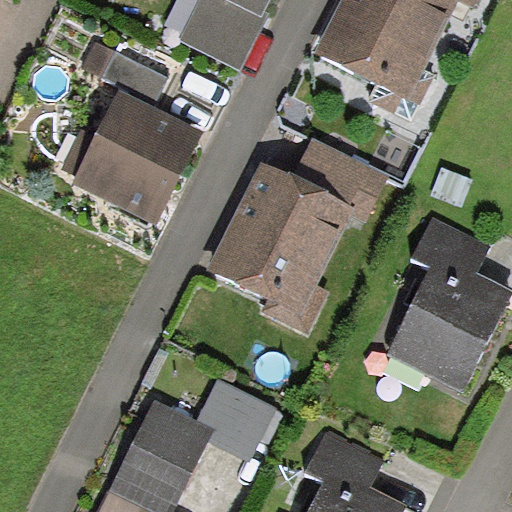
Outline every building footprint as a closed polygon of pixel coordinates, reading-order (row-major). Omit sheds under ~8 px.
[(265,21),(224,0),(201,0),(181,39),(240,69),(265,21)] [(224,0),(265,21),(275,0),(224,0)] [(341,0),(313,57),(375,88),(368,101),(412,123),(434,80),(431,64),(462,3),(475,9),(479,0),(341,0)] [(170,79),(97,43),(83,72),(156,107),(170,79)] [(203,137),(118,94),(73,184),(157,227),(203,137)] [(208,272),(268,302),(262,312),(309,336),(331,292),(319,286),(350,224),(364,232),(392,178),(312,138),(293,177),(264,162),(208,272)] [(431,271),(389,357),(467,395),(511,303),(511,290),(479,275),(492,249),(434,220),(414,262),(431,271)] [(221,384),(199,427),(213,434),(209,441),(252,462),(278,412),(221,384)] [(199,427),(152,405),(98,511),(174,511),(209,441),(213,434),(199,427)] [(384,464),(326,435),(306,475),(325,484),(311,511),(406,511),(407,511),(370,492),(384,464)]
